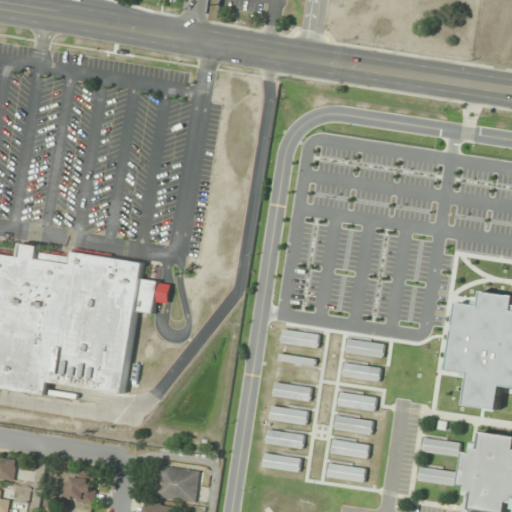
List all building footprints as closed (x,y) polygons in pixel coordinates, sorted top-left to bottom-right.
[(0,250),(0,386),(45,394),(47,379),(123,392),(136,311),(153,313),(155,299),(167,301),(170,283),(159,281),(159,279),(143,276),(146,260),(72,248),(71,254),(41,250),(42,243),(22,239),(20,254),(0,250)] [(453,302),(480,306),(482,290),(488,291),(487,293),(510,296),(510,294),(511,294),(511,382),(502,381),(498,409),(465,404),(470,369),(444,365),(444,363),(449,363),(458,305),(453,304),(453,302)] [(283,327),(319,333),(317,347),(281,342),(283,327)] [(348,337),(384,342),(382,357),(346,352),(348,337)] [(279,352),(315,357),(314,365),(278,360),(279,352)] [(344,361),(381,366),(379,381),(342,375),(344,361)] [(275,381),(311,386),(309,401),(273,395),(275,381)] [(340,390),(376,395),(374,410),(338,404),(340,390)] [(271,404),(308,410),(305,424),(269,419),(271,404)] [(337,414),(373,420),(371,434),(334,428),(337,414)] [(268,428),(304,433),(302,448),(266,442),(268,428)] [(482,429),(511,433),(511,511),(492,511),(471,509),(474,492),(467,491),(467,486),(459,485),(465,449),(472,450),(472,445),(479,446),(482,429)] [(424,436),(460,442),(458,456),(422,450),(424,436)] [(333,438),(369,443),(367,457),(331,452),(333,438)] [(264,451),(301,457),(298,472),(262,466),(264,451)] [(0,477),(15,480),(18,460),(0,456),(0,477)] [(330,461),(366,467),(363,481),(327,476),(330,461)] [(197,503),(201,470),(161,465),(157,498),(197,503)] [(420,465),(456,471),(454,485),(418,480),(420,465)] [(100,474),(74,469),(69,499),(95,503),(100,474)] [(0,511),(9,511),(10,495),(2,494),(2,483),(0,482),(0,511)] [(144,511),(176,511),(177,507),(146,501),(144,511)]
